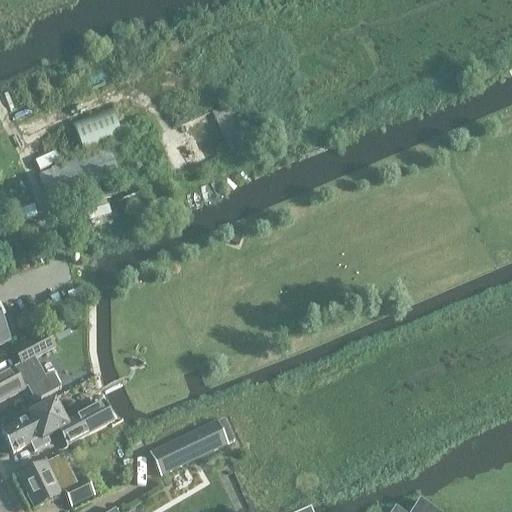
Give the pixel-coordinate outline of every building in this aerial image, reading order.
[(229,152),(247,145),(229,106),(212,113),(229,152)] [(83,155),(122,139),(110,109),(71,123),(83,155)] [(52,171),(39,177),(49,204),(120,177),(109,149),(52,170),(52,171)] [(56,153),(35,162),(40,172),(60,163),(56,153)] [(144,222),(176,212),(171,196),(140,207),(144,222)] [(105,200),(85,207),(92,230),(112,223),(105,200)] [(34,209),(18,214),(21,223),(37,218),(34,209)] [(82,288),(67,295),(71,304),(86,297),(82,288)] [(0,346),(10,342),(0,320),(0,317),(5,315),(0,304),(0,346)] [(0,404),(27,390),(35,404),(61,390),(53,374),(45,378),(35,360),(54,350),(47,336),(15,353),(21,365),(0,376),(0,404)] [(30,419),(2,434),(14,455),(31,446),(35,452),(50,445),(48,441),(60,434),(68,447),(114,423),(103,403),(66,423),(55,403),(28,417),(29,418),(30,419)] [(219,423),(150,455),(162,479),(230,446),(230,445),(219,423)] [(46,464),(18,478),(34,511),(62,497),(62,496),(65,495),(70,507),(93,496),(86,482),(71,489),(57,460),(46,465),(46,464)]
